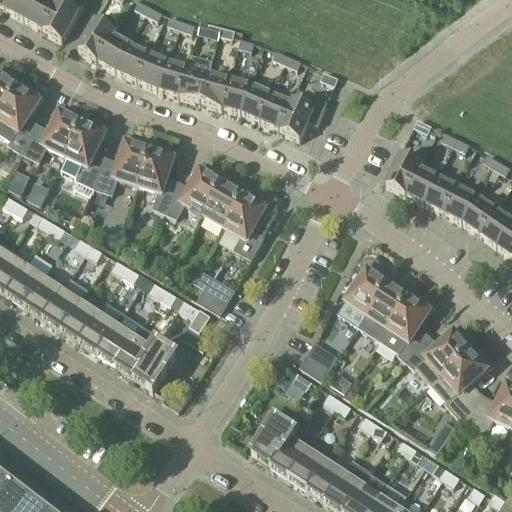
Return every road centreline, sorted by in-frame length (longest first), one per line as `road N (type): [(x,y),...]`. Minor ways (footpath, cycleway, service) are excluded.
road 1 (residential): [(0,49),(331,201)]
road 2 (residential): [(191,446),(331,201)]
road 3 (residential): [(331,201),(391,91),(511,0)]
road 4 (residential): [(191,446),(0,317)]
road 5 (residential): [(511,339),(406,248),(331,201)]
road 6 (tertiary): [(0,420),(121,511)]
